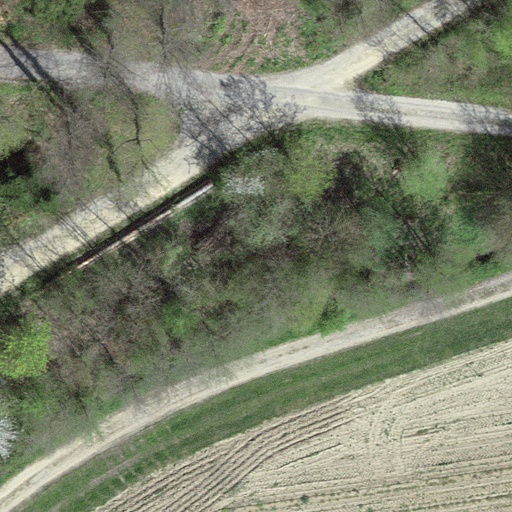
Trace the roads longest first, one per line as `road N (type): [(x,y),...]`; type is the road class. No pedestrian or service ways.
road 1 (track): [(0,504),(98,436),(511,281)]
road 2 (track): [(0,282),(465,0)]
road 3 (track): [(511,124),(304,98),(0,75)]
